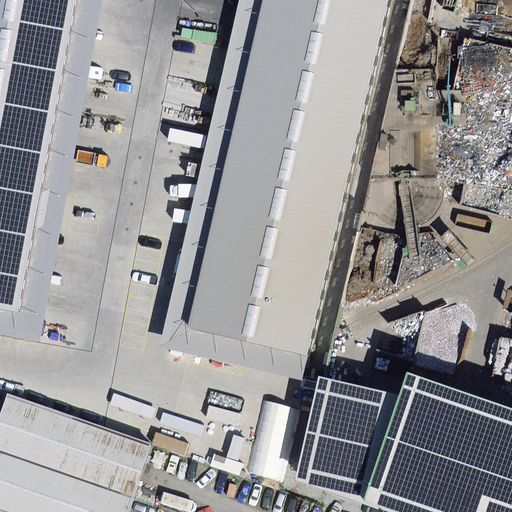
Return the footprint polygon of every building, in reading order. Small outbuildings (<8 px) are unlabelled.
[(102,0),(76,0),(20,310),(0,305),(0,334),(40,341),(102,0)] [(76,0),(0,0),(0,305),(20,310),(76,0)] [(190,332),(265,0),(239,0),(159,349),(303,381),(308,358),(190,332)] [(390,0),(265,0),(190,332),(308,358),(390,0)] [(471,35),(466,57),(489,63),(495,42),(471,35)] [(435,69),(394,71),(371,176),(438,176),(437,125),(466,125),(464,92),(435,94),(435,69)] [(265,374),(258,399),(284,406),(291,381),(265,374)] [(511,511),(511,408),(410,374),(402,395),(365,508),(378,511),(511,511)] [(365,508),(402,395),(319,378),(296,481),(365,508)] [(129,511),(152,446),(8,397),(0,420),(0,511),(129,511)] [(263,426),(259,437),(292,447),(295,435),(263,426)]
